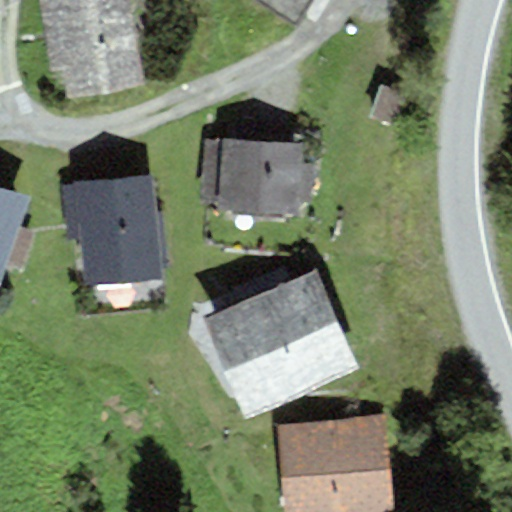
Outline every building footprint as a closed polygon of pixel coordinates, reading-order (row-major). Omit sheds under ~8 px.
[(144,89),(130,0),(40,0),(57,102),(144,89)] [(253,0),(297,26),(312,0),(253,0)] [(389,126),(402,96),(381,88),(369,117),(389,126)] [(301,145),(206,139),(203,203),(217,204),(216,217),(283,221),(283,207),(298,208),(298,203),(300,164),(301,145)] [(300,164),(298,203),(314,204),(316,165),(300,164)] [(162,283),(151,178),(74,186),(85,291),(162,283)] [(20,230),(29,201),(0,191),(0,287),(0,288),(8,264),(20,230)] [(38,236),(20,230),(8,264),(26,270),(38,236)] [(202,318),(245,418),(358,370),(314,270),(202,318)] [(397,511),(386,414),(278,426),(287,511),(397,511)]
